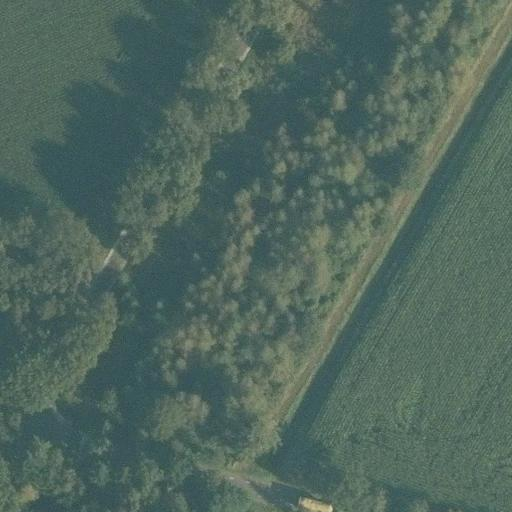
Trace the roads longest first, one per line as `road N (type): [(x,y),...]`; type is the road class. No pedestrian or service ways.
road 1 (unclassified): [(23,431),(271,0)]
road 2 (unclassified): [(308,511),(23,431)]
